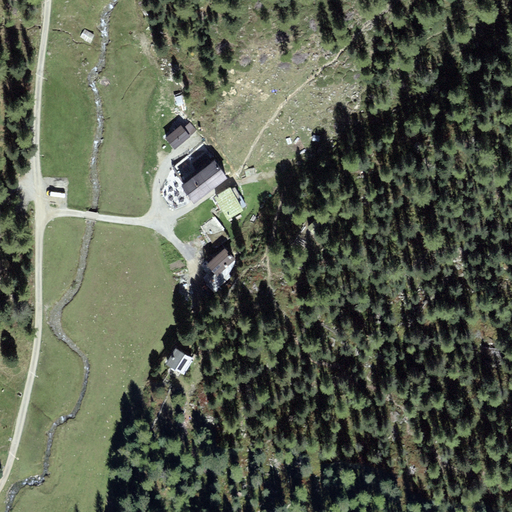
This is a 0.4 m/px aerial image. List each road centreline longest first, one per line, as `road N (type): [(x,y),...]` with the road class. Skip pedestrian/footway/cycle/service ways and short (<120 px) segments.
road 1 (track): [(47,0),(37,114),(38,336),(0,486)]
road 2 (track): [(0,258),(39,213),(171,217),(234,178)]
